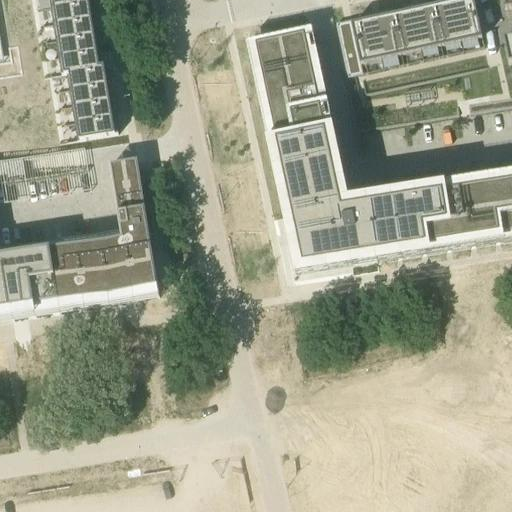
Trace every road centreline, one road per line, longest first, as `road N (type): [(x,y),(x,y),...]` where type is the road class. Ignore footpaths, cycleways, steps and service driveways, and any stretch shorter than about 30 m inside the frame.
road 1 (tertiary): [(249,417),(169,24)]
road 2 (unclassified): [(0,465),(249,417)]
